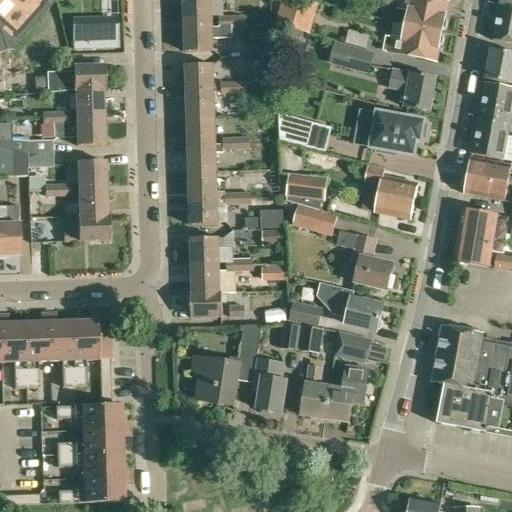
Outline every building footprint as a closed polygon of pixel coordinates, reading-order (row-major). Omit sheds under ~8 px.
[(0,0),(0,51),(5,50),(10,50),(55,1),(53,0),(0,0)] [(212,28),(210,0),(183,0),(184,29),(212,28)] [(285,0),(280,0),(274,26),(304,33),(310,6),(285,0)] [(407,26),(441,32),(442,30),(446,29),(448,22),(444,19),(445,15),(444,15),(446,4),(440,2),(440,0),(384,0),(383,5),(410,10),(407,26)] [(511,0),(501,0),(500,7),(511,8),(511,0)] [(511,8),(500,7),(494,41),(511,44),(511,8)] [(232,18),(232,28),(246,27),(245,17),(232,18)] [(219,27),(212,28),(184,29),(185,53),(213,52),(212,39),(232,39),(232,28),(232,18),(219,18),(219,27)] [(117,26),(94,26),(95,46),(117,46),(117,26)] [(441,32),(407,26),(404,41),(386,38),(384,51),(435,61),(437,50),(438,50),(438,46),(443,45),(444,38),(441,35),(441,32)] [(345,47),(366,52),(370,36),(350,30),(345,47)] [(366,52),(345,47),(335,44),(330,63),(367,73),(372,54),(366,52)] [(511,84),(511,52),(491,49),(486,80),(511,84)] [(266,72),(266,61),(255,61),(256,72),(266,72)] [(75,94),(102,93),(102,90),(104,90),(104,66),(72,67),(72,73),(47,74),(47,92),(75,91),(75,94)] [(186,93),(214,93),(213,66),(186,67),(186,93)] [(430,112),(436,78),(391,71),(388,89),(406,92),(403,108),(430,112)] [(247,82),(233,83),(234,94),(247,94),(247,82)] [(221,94),(234,94),(233,83),(220,83),(221,94)] [(511,88),(484,84),(478,119),(511,124),(511,112),(511,113),(511,110),(511,88)] [(102,93),(75,94),(76,112),(65,112),(65,101),(52,102),(53,113),(42,113),(42,120),(76,120),(103,119),(102,93)] [(214,119),(214,93),(186,93),(187,120),(214,119)] [(424,121),(377,113),(374,130),(370,129),(367,145),(371,146),(371,148),(376,149),(376,153),(387,155),(388,151),(414,156),(417,141),(421,142),(421,139),(425,139),(428,125),(424,124),(424,121)] [(317,124),(278,114),(280,141),(310,149),(317,124)] [(104,146),(103,119),(76,120),(42,120),(43,125),(52,125),(53,139),(76,139),(77,147),(104,146)] [(215,146),(214,119),(187,120),(188,147),(215,146)] [(511,124),(478,119),(472,154),(503,160),(507,136),(511,136),(511,124)] [(0,142),(12,142),(11,125),(0,124),(0,142)] [(223,151),(236,151),(236,140),(222,141),(223,146),(223,151)] [(236,140),(236,151),(249,150),(249,140),(236,140)] [(0,142),(0,148),(27,156),(27,154),(53,153),(53,142),(12,142),(0,142)] [(223,153),(223,151),(223,146),(215,146),(188,147),(189,174),(216,173),(215,154),(223,153)] [(27,156),(0,148),(0,178),(28,177),(27,156)] [(504,201),(510,166),(471,159),(464,194),(504,201)] [(77,189),(104,188),(104,161),(76,162),(77,186),(44,186),(44,177),(28,177),(28,193),(77,191),(77,189)] [(410,220),(417,184),(383,178),(385,170),(368,167),(365,181),(381,185),(375,213),(410,220)] [(190,200),(225,199),(225,194),(225,191),(217,192),(216,173),(189,174),(190,200)] [(330,202),(323,200),(326,179),(289,175),(285,201),(327,213),(330,202)] [(77,191),(28,193),(28,219),(39,219),(39,198),(45,198),(77,197),(78,215),(105,214),(104,188),(77,189),(77,191)] [(251,205),(251,193),(237,194),(237,206),(251,205)] [(225,194),(225,199),(225,206),(237,206),(237,194),(225,194)] [(225,206),(225,199),(190,200),(190,227),(218,226),(217,208),(225,207),(225,206)] [(0,207),(0,255),(19,255),(18,224),(16,224),(16,207),(0,207)] [(285,223),(292,225),(291,228),(330,238),(335,219),(289,207),(285,223)] [(495,262),(490,262),(497,215),(461,210),(453,262),(511,270),(511,258),(496,256),(495,262)] [(261,230),(282,229),(281,213),(261,214),(261,230)] [(105,214),(78,215),(78,218),(76,218),(76,232),(62,232),(62,242),(108,241),(108,217),(105,217),(105,214)] [(283,245),(283,231),(262,232),(263,245),(283,245)] [(336,247),(354,250),(351,262),(360,263),(354,284),(388,291),(393,264),(372,260),(376,240),(339,233),(336,247)] [(240,272),(240,262),(233,262),(232,249),(218,250),(218,239),(191,240),(191,267),(226,266),(227,273),(235,272),(240,272)] [(253,262),(240,262),(240,272),(253,272),(253,262)] [(235,294),(235,272),(227,273),(226,266),(191,267),(192,293),(220,292),(220,294),(235,294)] [(286,282),(286,268),(262,268),(263,282),(286,282)] [(334,317),(346,320),(345,325),(377,333),(383,308),(352,300),(354,294),(320,286),(317,299),(334,317)] [(221,319),(220,294),(220,292),(192,293),(192,295),(190,296),(191,320),(221,319)] [(230,319),(245,319),(244,307),(229,308),(230,319)] [(318,329),(321,313),(294,307),(291,323),(318,329)] [(267,326),(287,323),(285,309),(265,312),(267,326)] [(73,322),(73,345),(74,360),(75,386),(87,386),(86,360),(98,360),(98,358),(100,358),(100,362),(100,383),(101,401),(101,405),(102,405),(111,404),(111,401),(111,382),(110,362),(110,358),(111,358),(111,356),(110,350),(110,340),(110,331),(110,328),(110,321),(73,322)] [(49,323),(48,323),(49,346),(49,361),(62,360),(63,387),(75,386),(74,360),(73,345),(73,322),(49,323)] [(48,323),(25,324),(25,347),(26,361),(26,388),(38,387),(38,361),(49,361),(49,346),(48,323)] [(1,324),(0,324),(0,328),(1,348),(1,362),(14,362),(14,388),(26,388),(26,361),(25,347),(25,324),(1,324)] [(255,367),(256,360),(261,325),(242,325),(236,364),(194,358),(192,375),(200,376),(197,400),(232,406),(238,365),(254,367),(255,367)] [(299,351),(302,328),(285,326),(282,349),(299,351)] [(444,385),(511,396),(511,348),(494,345),(493,346),(481,343),(483,334),(443,326),(432,383),(444,385)] [(318,355),(322,330),(303,328),(300,352),(318,355)] [(391,351),(369,345),(371,341),(338,333),(334,358),(364,365),(366,358),(388,364),(391,351)] [(255,367),(254,367),(250,393),(258,394),(256,410),(258,410),(260,413),(269,415),(271,412),(281,413),(285,380),(280,379),(282,363),(256,360),(255,367)] [(324,420),(329,388),(318,386),(321,369),(308,367),(300,417),(324,420)] [(329,388),(324,420),(348,424),(351,403),(362,404),(368,370),(346,367),(342,390),(329,388)] [(511,396),(444,385),(436,425),(511,438),(511,396)] [(102,405),(101,405),(55,406),(56,419),(82,418),(83,430),(131,428),(131,425),(122,425),(121,404),(111,404),(102,405)] [(131,428),(83,430),(83,442),(56,442),(56,455),(123,453),(122,432),(131,432),(131,428)] [(123,474),(123,453),(56,455),(57,467),(83,466),(83,478),(132,477),(132,473),(123,474)] [(132,477),(83,478),(84,490),(58,491),(58,504),(124,501),(124,481),(132,481),(132,477)] [(15,505),(15,494),(2,495),(2,505),(15,505)] [(27,505),(27,494),(15,494),(15,505),(27,505)] [(27,494),(27,505),(39,504),(39,494),(27,494)] [(439,511),(441,505),(411,499),(408,511),(439,511)]
